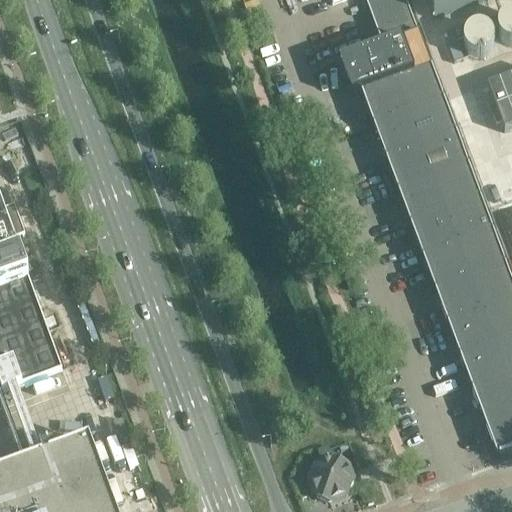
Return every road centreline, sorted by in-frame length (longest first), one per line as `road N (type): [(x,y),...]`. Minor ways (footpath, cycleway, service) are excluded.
road 1 (primary): [(283,511),(86,0)]
road 2 (primary): [(34,0),(223,511)]
road 3 (unclassified): [(472,506),(278,0)]
